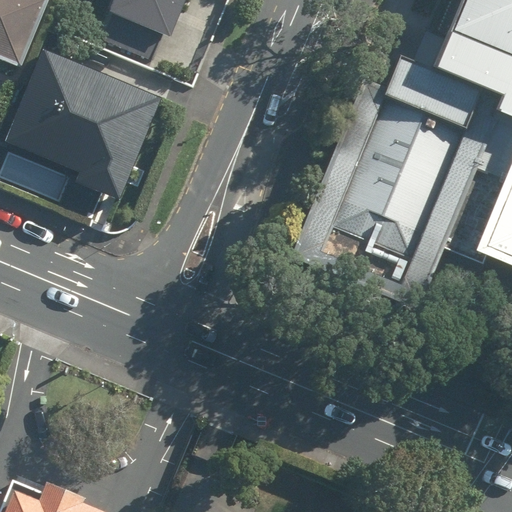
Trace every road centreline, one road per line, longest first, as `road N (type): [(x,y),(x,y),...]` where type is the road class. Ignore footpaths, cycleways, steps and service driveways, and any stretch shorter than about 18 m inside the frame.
road 1 (secondary): [(511,474),(192,341)]
road 2 (tertiary): [(234,156),(212,292),(192,341)]
road 3 (tertiary): [(135,318),(234,156)]
road 4 (tertiary): [(301,0),(234,156)]
road 5 (secondary): [(135,318),(0,262)]
